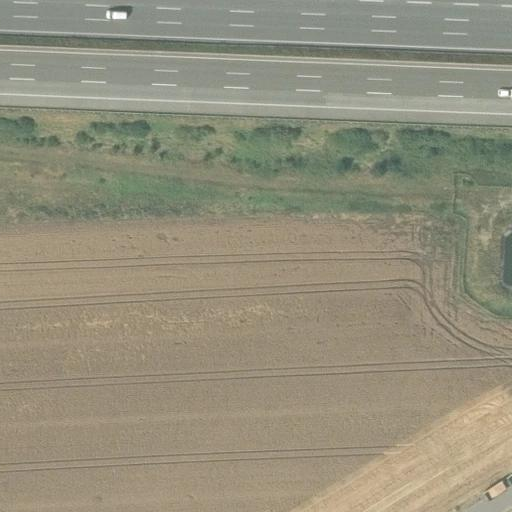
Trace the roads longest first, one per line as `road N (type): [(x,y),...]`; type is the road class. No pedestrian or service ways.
road 1 (motorway): [(0,73),(511,91)]
road 2 (motorway): [(286,19),(0,9)]
road 3 (motorway): [(511,28),(286,19)]
